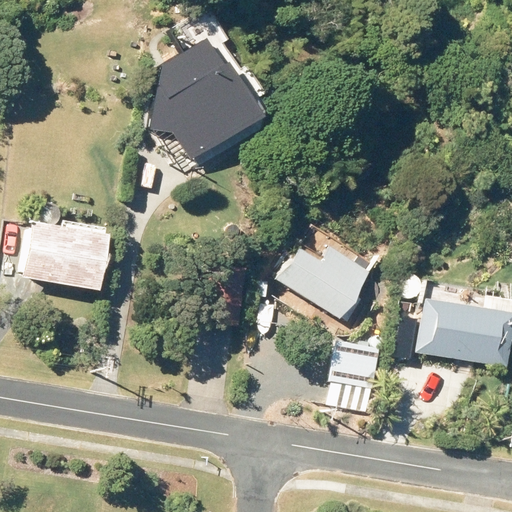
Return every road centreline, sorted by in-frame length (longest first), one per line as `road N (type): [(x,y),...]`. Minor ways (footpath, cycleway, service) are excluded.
road 1 (residential): [(263,440),(0,396)]
road 2 (residential): [(511,481),(263,440)]
